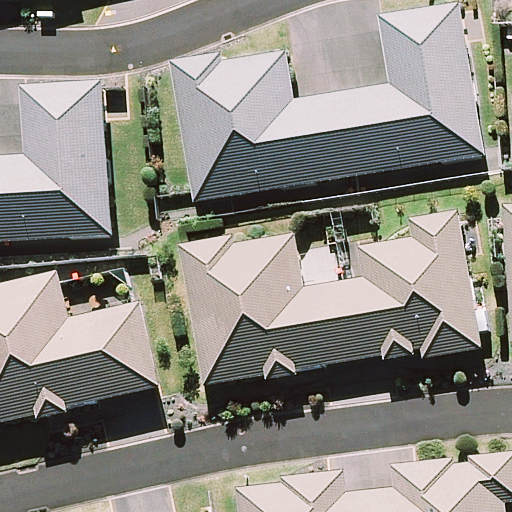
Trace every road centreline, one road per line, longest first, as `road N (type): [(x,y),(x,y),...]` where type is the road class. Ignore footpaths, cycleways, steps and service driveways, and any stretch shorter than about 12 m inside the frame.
road 1 (residential): [(0,498),(309,431),(511,414)]
road 2 (residential): [(0,46),(104,49),(273,0)]
